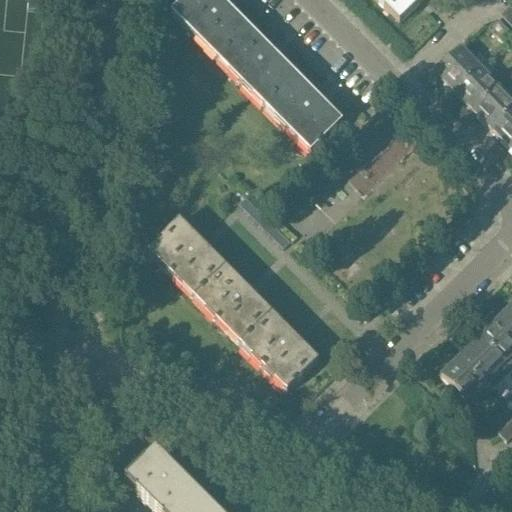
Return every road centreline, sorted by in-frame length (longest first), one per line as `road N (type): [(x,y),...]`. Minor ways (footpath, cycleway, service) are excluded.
road 1 (residential): [(77,363),(115,0)]
road 2 (residential): [(290,456),(511,238)]
road 3 (residential): [(290,456),(77,363)]
road 4 (residential): [(511,207),(398,91)]
road 5 (residential): [(67,511),(77,363)]
road 6 (residential): [(415,511),(290,456)]
road 7 (residential): [(398,91),(488,0)]
road 8 (residential): [(398,91),(310,0)]
